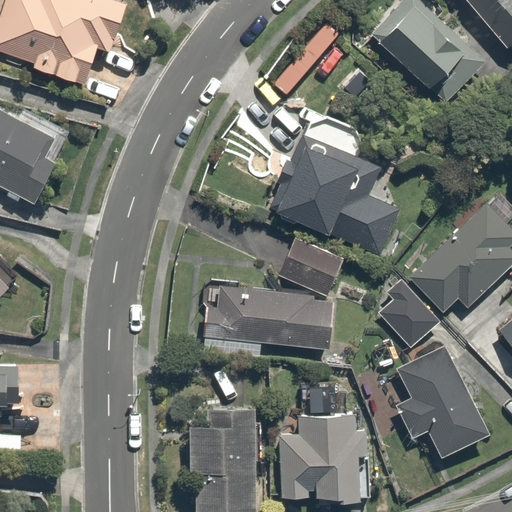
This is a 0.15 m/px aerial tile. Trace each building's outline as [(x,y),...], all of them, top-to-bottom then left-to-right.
[(0,0),(0,50),(82,77),(91,46),(108,51),(124,0),(0,0)] [(480,56),(420,0),(395,0),(367,31),(440,99),(480,56)] [(511,0),(465,0),(501,46),(508,40),(511,45),(511,0)] [(0,186),(27,201),(51,157),(35,149),(45,131),(0,106),(0,186)] [(294,127),(262,205),(379,252),(399,204),(368,191),(380,162),(294,127)] [(403,274),(437,309),(454,292),(464,303),(511,255),(511,244),(506,239),(511,233),(511,218),(486,192),(403,274)] [(340,256),(287,233),(272,268),(326,290),(340,256)] [(0,294),(21,275),(0,253),(0,294)] [(395,273),(380,287),(390,297),(376,309),(406,342),(434,317),(395,273)] [(197,333),(321,344),(326,290),(201,279),(197,333)] [(511,311),(497,323),(511,341),(511,311)] [(483,424),(437,336),(388,361),(405,392),(389,400),(406,432),(423,423),(436,449),(483,424)] [(14,357),(0,357),(0,394),(15,393),(14,357)] [(190,511),(248,511),(248,399),(199,399),(199,415),(182,415),(182,464),(190,464),(190,511)] [(275,428),(276,496),(365,494),(364,423),(349,423),(349,405),(295,406),(296,428),(275,428)]
